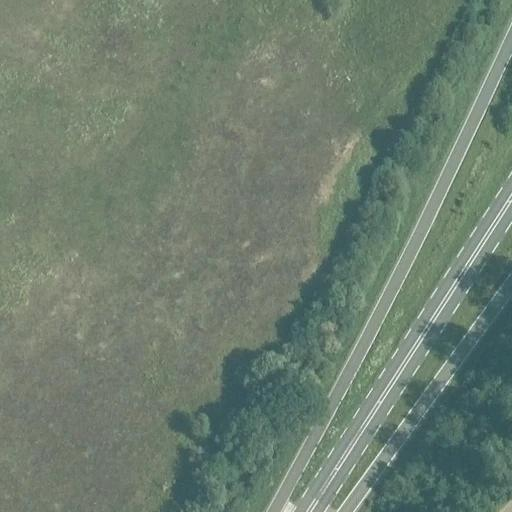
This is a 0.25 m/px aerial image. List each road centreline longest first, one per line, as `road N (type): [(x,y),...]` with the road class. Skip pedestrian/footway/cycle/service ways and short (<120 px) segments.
road 1 (primary): [(511,35),(361,349),(271,511)]
road 2 (primary): [(511,178),(304,511)]
road 3 (primary): [(342,511),(511,283)]
